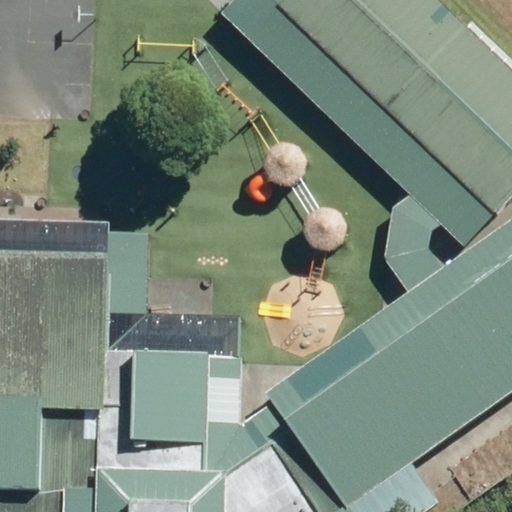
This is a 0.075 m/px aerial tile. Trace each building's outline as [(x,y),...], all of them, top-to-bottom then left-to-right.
[(221,0),(476,241),(511,204),(511,64),(444,0),(221,0)] [(352,511),(511,409),(511,234),(264,393),(275,410),(341,511),(352,511)] [(0,261),(0,511),(96,511),(98,449),(103,264),(0,261)] [(216,349),(133,347),(131,448),(213,450),(216,349)] [(341,511),(275,410),(213,450),(131,448),(98,449),(96,511),(341,511)]
